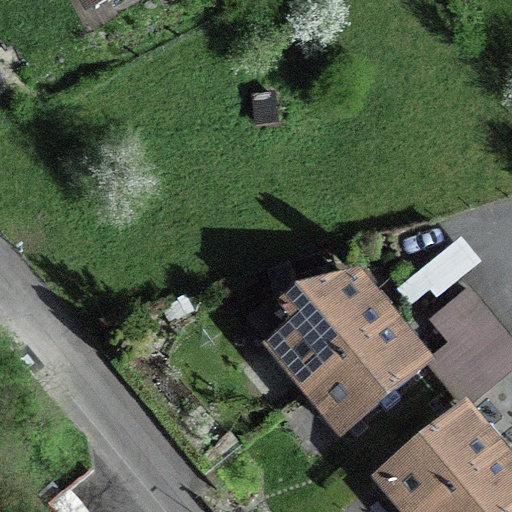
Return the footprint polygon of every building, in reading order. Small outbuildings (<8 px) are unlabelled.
[(426,293),(433,302),(468,273),(450,250),(395,295),(407,309),(426,293)] [(269,350),(304,394),(387,326),(351,282),(289,302),(297,327),(269,350)] [(447,348),(424,367),(443,391),(505,340),(467,294),(428,325),(447,348)] [(422,369),(387,326),(304,394),(340,437),(377,406),(383,414),(396,403),(390,395),(422,369)] [(462,413),(511,372),(511,348),(505,340),(443,391),(462,413)] [(378,483),(401,511),(511,511),(511,478),(508,473),(496,459),(472,430),(460,415),(378,483)]
